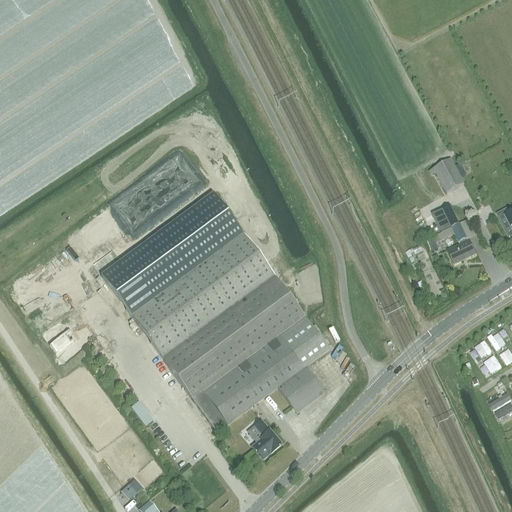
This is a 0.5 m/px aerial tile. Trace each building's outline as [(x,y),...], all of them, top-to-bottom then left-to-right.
[(447,195),(464,185),(451,161),(429,173),(431,177),(436,174),(447,195)] [(213,195),(101,277),(131,319),(191,400),(217,435),(228,427),(277,391),(296,416),(324,395),(305,370),(329,352),(305,319),(244,236),(213,195)] [(459,225),(455,216),(450,208),(424,220),(433,238),(459,225)] [(479,239),(474,229),(472,229),(468,221),(459,225),(433,238),(426,241),(431,253),(432,256),(435,255),(434,252),(438,250),(435,245),(455,236),(460,246),(447,252),(454,266),(475,256),(469,243),(479,239)] [(410,248),(413,254),(420,250),(418,245),(410,248)] [(86,325),(96,320),(85,301),(76,306),(86,325)] [(495,349),(504,339),(498,333),(489,344),(495,349)] [(481,360),(489,352),(484,346),(475,355),(481,360)] [(37,364),(41,361),(37,354),(32,357),(37,364)] [(333,367),(341,360),(336,354),(328,361),(333,367)] [(500,360),(505,368),(511,363),(511,358),(509,354),(500,360)] [(482,363),(487,375),(498,370),(493,358),(482,363)] [(48,363),(37,370),(44,381),(54,374),(48,363)] [(493,414),(509,404),(505,397),(488,406),(493,414)] [(262,416),(267,414),(262,404),(257,406),(262,416)] [(511,411),(509,407),(495,415),(498,422),(511,413),(511,411)] [(254,428),(248,433),(257,444),(252,449),(260,458),(261,459),(265,456),(264,455),(268,452),(271,455),(281,447),(269,433),(270,432),(261,422),(254,428)] [(139,450),(134,454),(139,460),(144,457),(139,450)] [(157,511),(150,502),(138,511),(157,511)]
